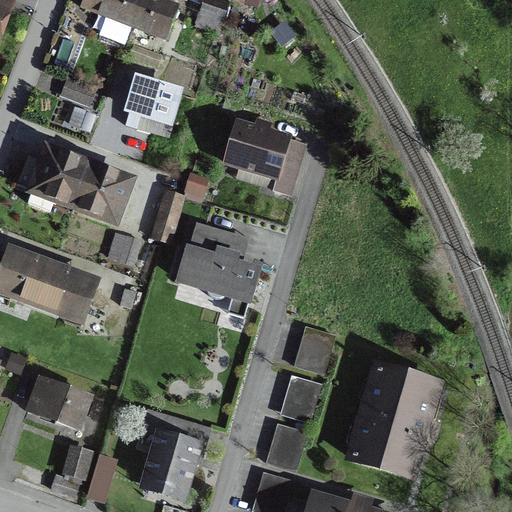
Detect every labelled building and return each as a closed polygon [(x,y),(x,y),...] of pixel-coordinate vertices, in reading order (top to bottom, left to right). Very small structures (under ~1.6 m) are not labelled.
[(133,28),(143,0),(85,0),(82,9),(133,28)] [(143,0),(133,28),(166,41),(179,7),(159,0),(143,0)] [(208,0),(196,27),(215,34),(219,21),(222,22),(227,4),(215,0),(208,0)] [(129,57),(157,68),(162,56),(134,45),(129,57)] [(68,82),(62,96),(88,106),(94,92),(68,82)] [(177,94),(138,83),(130,111),(168,123),(177,94)] [(52,112),(81,123),(86,109),(58,98),(52,112)] [(238,125),(226,164),(276,179),(272,191),(289,196),(295,174),(280,170),(289,140),(238,125)] [(73,209),(89,166),(88,166),(87,169),(74,164),(75,161),(47,150),(42,163),(28,158),(21,175),(35,180),(31,193),(73,209)] [(89,166),(73,209),(115,225),(132,182),(103,171),(102,175),(89,170),(90,167),(89,166)] [(169,245),(183,198),(167,193),(152,239),(169,245)] [(208,290),(207,294),(215,300),(224,299),(225,295),(249,302),(258,271),(234,265),(242,238),(196,225),(190,246),(207,251),(205,256),(188,251),(179,282),(208,290)] [(108,258),(133,267),(141,242),(116,234),(108,258)] [(96,285),(9,254),(0,277),(0,292),(82,323),(96,285)] [(307,329),(295,367),(323,376),(334,337),(307,329)] [(412,477),(438,387),(377,369),(351,459),(412,477)] [(293,377),(281,416),(309,424),(320,385),(293,377)] [(28,411),(78,429),(89,399),(39,380),(28,411)] [(212,429),(147,410),(141,430),(158,435),(145,480),(186,492),(194,465),(201,467),(212,429)] [(267,465),(295,473),(306,434),(278,426),(267,465)] [(105,500),(116,462),(99,457),(88,495),(105,500)] [(283,511),(292,482),(264,474),(253,511),(283,511)] [(51,490),(75,498),(79,485),(56,477),(51,490)] [(362,511),(315,498),(310,511),(362,511)]
